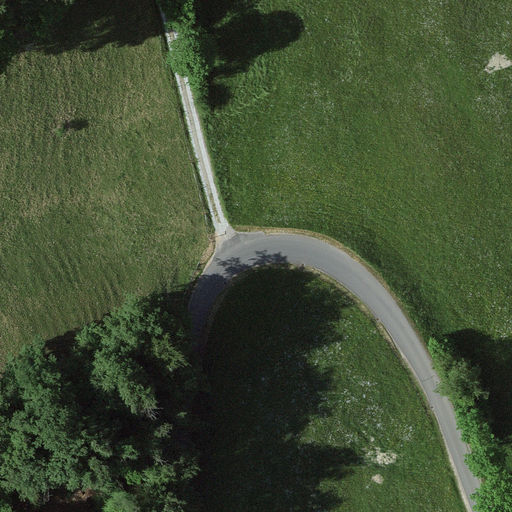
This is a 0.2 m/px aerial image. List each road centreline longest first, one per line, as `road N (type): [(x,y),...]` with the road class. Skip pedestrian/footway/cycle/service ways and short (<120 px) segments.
road 1 (tertiary): [(481,511),(434,388),(378,299),(328,260),(279,248),(234,258),(207,291),(161,511)]
road 2 (track): [(234,258),(163,0)]
